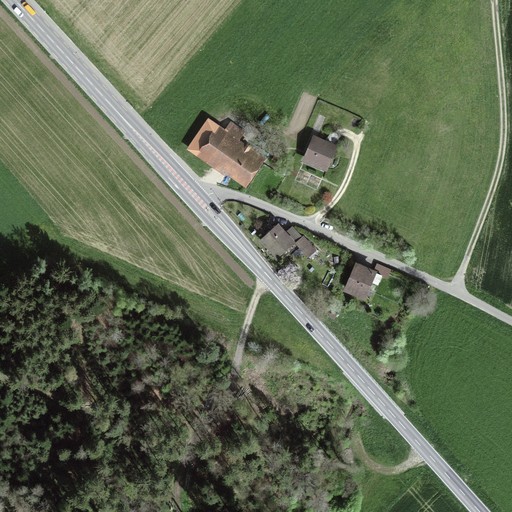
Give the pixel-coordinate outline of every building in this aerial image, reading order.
[(189,148),(223,172),(241,146),(206,123),(189,148)] [(337,146),(314,136),(303,163),(326,173),(337,146)] [(243,143),(241,146),(223,172),(244,186),(264,157),(243,143)] [(268,223),(259,231),(264,236),(261,239),(277,255),(292,241),(277,226),(274,229),(268,223)] [(302,237),(296,242),(308,257),(315,252),(302,237)] [(384,274),(361,265),(348,297),(371,306),(384,274)]
